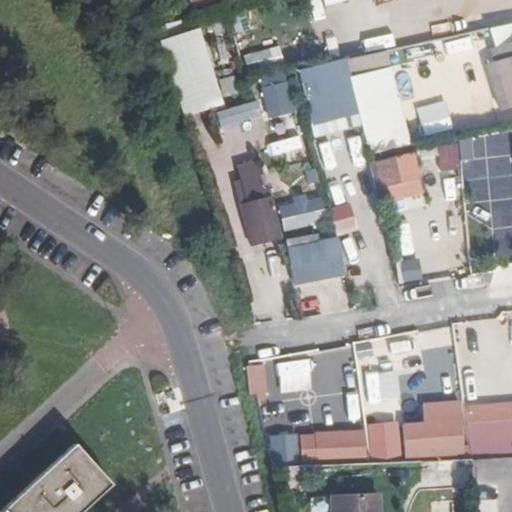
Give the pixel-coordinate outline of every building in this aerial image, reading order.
[(308,0),(311,9),(345,0),(308,0)] [(493,46),(511,42),(511,22),(489,28),(493,46)] [(158,43),(179,106),(199,100),(184,36),(158,43)] [(386,48),(296,69),(311,136),(360,125),(366,151),(407,142),(386,48)] [(428,77),(423,50),(397,55),(402,82),(428,77)] [(511,55),(494,61),(507,109),(511,107),(511,55)] [(507,109),(494,61),(486,62),(499,110),(507,109)] [(284,82),(259,86),(264,117),(289,113),(284,82)] [(251,134),(240,90),(221,94),(231,140),(251,134)] [(274,161),(304,152),(294,120),(265,130),(274,161)] [(511,136),(490,139),(491,151),(511,148),(511,136)] [(437,171),(457,170),(456,143),(436,144),(437,171)] [(373,160),(383,202),(423,192),(413,150),(373,160)] [(239,183),(255,179),(252,163),(235,168),(239,183)] [(260,198),(244,202),(249,226),(243,228),(247,245),(278,238),(267,195),(262,177),(255,179),(260,198)] [(260,198),(255,179),(239,183),(244,202),(260,198)] [(278,201),(281,228),(324,223),(321,196),(278,201)] [(346,201),(327,208),(337,236),(357,228),(346,201)] [(483,216),(471,216),(472,244),(484,244),(483,216)] [(294,286),(342,279),(335,232),(287,239),(294,286)] [(399,282),(420,280),(417,258),(397,261),(399,282)] [(244,366),(249,398),(266,395),(261,363),(244,366)] [(345,398),(348,425),(360,424),(356,396),(345,398)] [(406,461),(464,457),(461,407),(422,409),(424,428),(404,429),(406,461)] [(511,407),(465,413),(470,459),(511,454),(511,407)] [(269,434),(268,463),(298,464),(298,434),(269,434)] [(313,438),(314,465),(364,464),(363,436),(313,438)] [(85,511),(112,488),(74,447),(1,511),(85,511)] [(369,457),(369,466),(380,466),(380,456),(369,457)] [(376,511),(376,498),(330,499),(330,511),(376,511)]
